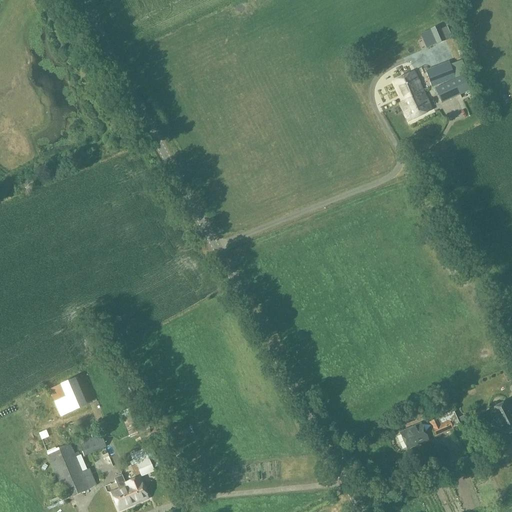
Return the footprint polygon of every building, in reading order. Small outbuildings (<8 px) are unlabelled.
[(428,50),(453,38),(448,27),(441,30),(440,26),(421,35),(428,50)] [(455,78),(450,66),(449,62),(426,71),(432,87),(455,78)] [(403,102),(423,93),(415,73),(393,83),(403,104),(403,102)] [(463,76),(436,89),(442,104),(469,91),(463,76)] [(432,113),(423,93),(403,102),(403,104),(401,106),(409,123),(432,113)] [(455,128),(466,124),(464,118),(453,122),(455,128)] [(50,390),(61,416),(87,405),(76,379),(50,390)] [(503,434),(511,429),(511,409),(508,402),(491,411),(503,434)] [(437,418),(438,420),(430,424),(435,437),(453,429),(450,422),(458,419),(454,411),(437,418)] [(123,419),(131,439),(147,432),(146,431),(150,429),(147,422),(144,424),(139,413),(123,419)] [(461,424),(467,421),(464,415),(459,418),(461,424)] [(422,424),(401,434),(408,450),(416,447),(429,441),(422,424)] [(77,437),(85,457),(107,447),(99,428),(77,437)] [(62,502),(67,500),(90,491),(97,486),(90,469),(82,472),(71,444),(47,454),(64,495),(59,497),(62,502)] [(131,462),(138,480),(126,484),(127,487),(112,493),(120,511),(149,500),(141,478),(156,473),(151,461),(157,459),(152,446),(130,455),(133,461),(131,462)] [(46,497),(47,503),(60,499),(58,494),(46,497)]
